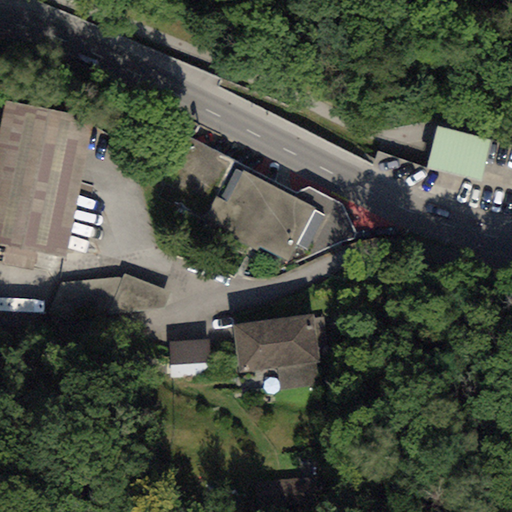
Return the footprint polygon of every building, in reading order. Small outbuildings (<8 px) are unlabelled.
[(5,100),(0,124),(0,245),(4,247),(1,263),(31,269),(35,252),(63,258),(92,119),(5,100)] [(493,141),(435,127),(425,170),(483,183),(493,141)] [(297,193),(183,134),(151,194),(204,221),(198,231),(247,256),(251,248),(257,251),(260,246),(288,261),(290,257),(315,209),(294,198),(297,193)] [(297,193),(294,198),(315,209),(290,257),(298,263),(345,240),(353,238),(356,233),(341,206),(308,188),(297,193)] [(169,294),(123,275),(122,279),(106,318),(158,314),(169,294)] [(46,323),(106,318),(122,279),(59,285),(46,323)] [(312,316),(233,324),(238,372),(277,368),(279,389),(321,385),(319,361),(327,360),(323,318),(312,320),(312,316)] [(209,379),(209,345),(173,345),(173,379),(209,379)]
